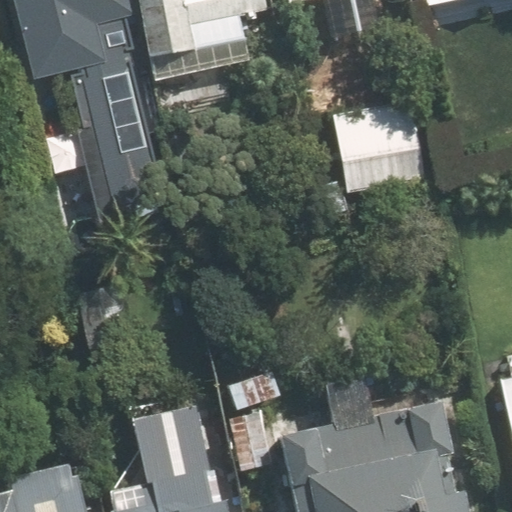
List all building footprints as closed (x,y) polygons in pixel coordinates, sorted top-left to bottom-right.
[(10,0),(29,77),(76,66),(79,80),(144,65),(128,0),(10,0)] [(138,0),(151,59),(197,49),(192,29),(267,12),(264,0),(138,0)] [(423,0),(425,11),(475,0),(423,0)] [(80,115),(68,118),(92,235),(161,221),(131,75),(75,87),(80,115)] [(420,178),(410,103),(335,114),(345,188),(420,178)] [(511,180),(502,183),(511,215),(511,180)] [(511,291),(491,297),(509,361),(511,359),(511,291)] [(511,377),(501,381),(511,426),(511,377)] [(465,511),(436,396),(273,437),(266,407),(227,417),(240,468),(277,459),(291,511),(465,511)] [(102,511),(227,511),(214,456),(96,483),(102,511)] [(0,511),(102,511),(96,483),(93,469),(0,490),(0,511)]
